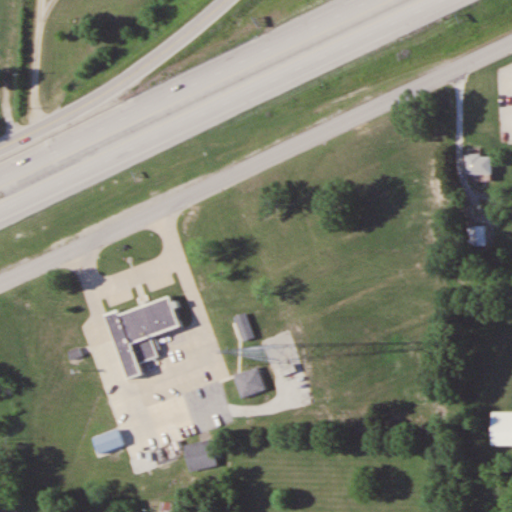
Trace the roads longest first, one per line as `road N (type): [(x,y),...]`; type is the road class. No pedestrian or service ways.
road 1 (residential): [(0,278),(511,41)]
road 2 (trunk): [(0,213),(442,0)]
road 3 (trunk): [(374,0),(0,178)]
road 4 (residential): [(0,144),(56,119),(183,39),(223,0)]
